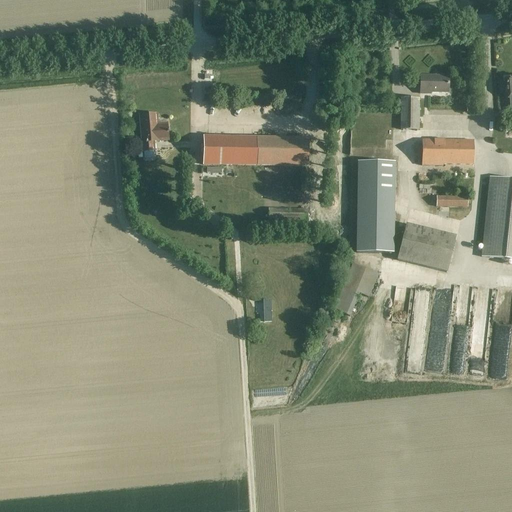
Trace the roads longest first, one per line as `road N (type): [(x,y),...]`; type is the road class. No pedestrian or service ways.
road 1 (track): [(105,53),(125,226),(238,305),(252,511)]
road 2 (unclassified): [(0,63),(511,17)]
